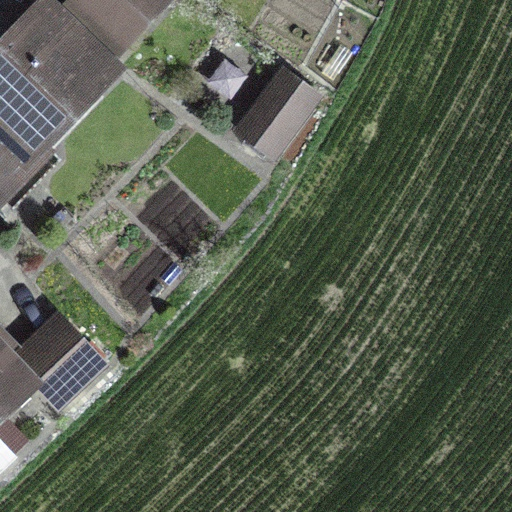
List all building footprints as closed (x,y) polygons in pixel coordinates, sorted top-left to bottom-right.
[(78,0),(121,45),(170,0),(78,0)] [(0,185),(108,72),(39,7),(0,48),(0,185)] [(310,101),(273,70),(257,89),(273,101),(246,133),(268,151),(310,101)] [(99,358),(60,318),(23,354),(63,394),(99,358)] [(0,344),(0,415),(35,380),(0,344)]
